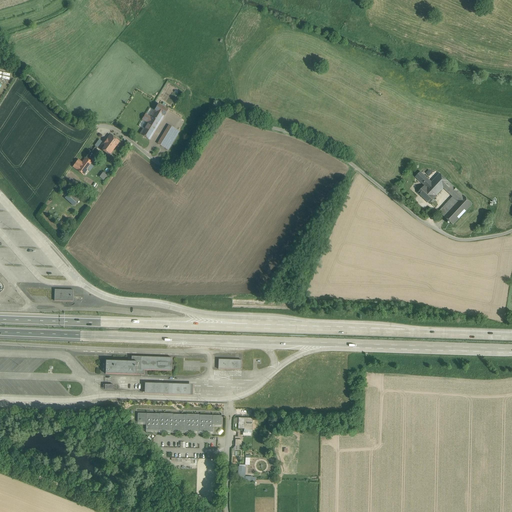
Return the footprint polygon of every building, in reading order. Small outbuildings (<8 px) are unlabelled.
[(168,110),(158,104),(155,109),(155,110),(151,116),(160,122),(164,115),(168,110)] [(150,117),(145,114),(143,119),(148,122),(141,134),(150,139),(160,122),(151,116),(150,117)] [(171,133),(166,130),(158,144),(162,147),(171,133)] [(119,142),(110,135),(104,144),(107,147),(104,151),(109,154),(119,142)] [(92,163),(86,158),(82,163),(81,165),(87,170),(92,163)] [(87,170),(81,165),(82,163),(78,160),(74,167),(78,169),(77,170),(84,174),(87,170)] [(440,174),(431,182),(420,172),(416,177),(425,186),(436,196),(444,188),(452,196),(453,197),(458,201),(463,195),(440,174)] [(436,196),(425,186),(418,193),(430,203),(436,196)] [(75,205),(78,201),(70,193),(66,198),(75,205)] [(458,201),(444,216),(453,225),(473,204),(463,195),(458,201)] [(453,197),(439,212),(444,216),(458,201),(453,197)] [(52,248),(49,250),(58,259),(61,257),(52,248)] [(54,289),(54,301),(73,302),(74,290),(54,289)] [(172,359),(143,357),(143,358),(132,358),(131,363),(137,363),(137,376),(144,376),(144,371),(172,372),(172,359)] [(242,360),(219,360),(218,369),(241,370),(242,360)] [(131,363),(106,362),(106,375),(137,376),(137,363),(131,363)] [(194,386),(146,384),(146,394),(194,396),(194,386)] [(187,416),(174,415),(160,414),(160,415),(139,414),(138,422),(147,422),(147,430),(160,430),(173,430),(173,431),(187,431),(200,431),(213,432),(213,424),(222,425),(222,417),(200,416),(187,415),(187,416)] [(252,419),(245,418),(244,418),(239,418),(239,417),(238,429),(244,429),(244,430),(252,430),(253,418),(252,418),(252,419)] [(245,476),(245,464),(238,464),(237,479),(252,480),(252,476),(245,476)]
